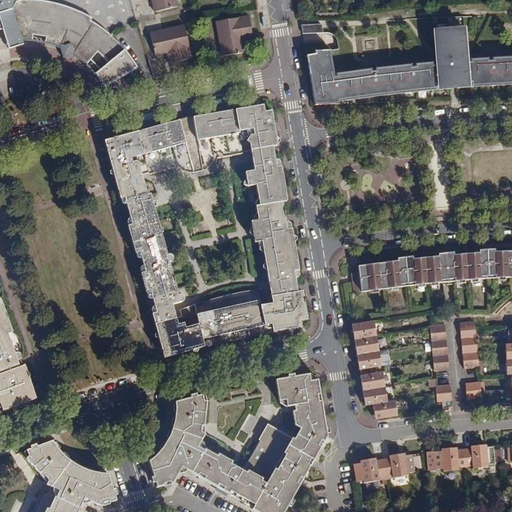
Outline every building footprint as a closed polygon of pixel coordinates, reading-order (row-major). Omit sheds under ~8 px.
[(0,0),(0,9),(10,6),(7,0),(0,0)] [(7,0),(10,6),(0,9),(0,22),(2,30),(6,41),(11,41),(16,40),(22,40),(33,41),(33,35),(46,37),(46,43),(59,48),(62,57),(73,54),(81,60),(87,65),(91,61),(100,71),(97,75),(102,83),(105,88),(113,83),(117,81),(115,77),(119,75),(124,72),(126,76),(130,73),(137,69),(128,56),(118,44),(102,30),(90,22),(91,18),(78,13),(75,20),(71,18),(66,16),(60,14),(53,12),(47,11),(39,9),(34,8),(26,8),(24,1),(23,0),(7,0)] [(176,0),(152,0),(155,11),(178,6),(176,0)] [(75,20),(78,13),(55,6),(37,3),(24,1),(26,8),(34,8),(39,9),(47,11),(53,12),(60,14),(66,16),(71,18),(75,20)] [(243,40),(250,38),(249,33),(253,32),(250,15),(216,21),(222,55),(245,51),(243,40)] [(319,23),(300,24),(301,33),(322,32),(321,28),(320,28),(319,23)] [(167,51),(169,58),(174,57),(174,61),(192,57),(185,24),(150,32),(155,54),(167,51)] [(441,76),(441,89),(449,88),(449,83),(455,82),(456,88),(463,86),(462,74),(465,72),(470,72),(470,61),(466,61),(463,28),(432,30),(436,64),(432,65),(433,75),(439,74),(441,76)] [(11,41),(6,41),(9,49),(24,45),(22,40),(16,40),(11,41)] [(409,92),(441,89),(441,76),(439,74),(433,75),(432,65),(432,62),(414,63),(415,66),(411,67),(410,63),(374,68),(375,71),(371,71),(371,68),(335,73),(336,76),(334,76),(331,59),(329,49),(314,50),(315,54),(305,55),(314,105),(337,104),(337,101),(409,92)] [(511,55),(504,56),(501,56),(502,60),(492,60),(488,60),(478,61),(478,58),(469,59),(470,61),(470,72),(465,72),(462,74),(463,86),(501,83),(511,82),(511,55)] [(136,86),(146,84),(145,82),(141,75),(137,69),(130,73),(136,86)] [(105,88),(108,94),(117,91),(113,83),(105,88)] [(264,119),(264,112),(263,106),(256,107),(258,120),(264,119)] [(160,130),(159,126),(144,130),(145,135),(139,136),(138,132),(117,138),(118,142),(112,143),(111,139),(103,142),(108,157),(114,155),(116,161),(109,163),(111,170),(118,168),(121,182),(140,177),(148,174),(148,175),(178,167),(193,165),(212,160),(242,155),(242,153),(250,152),(272,148),(277,147),(274,133),(269,134),(269,126),(273,126),(270,111),(264,112),(264,119),(258,120),(256,107),(235,110),(235,115),(230,115),(229,111),(211,115),(212,119),(201,121),(201,117),(193,118),(195,127),(182,130),(180,121),(171,123),(172,127),(160,130)] [(186,119),(180,121),(182,130),(195,127),(193,118),(186,119)] [(270,155),(273,155),(272,148),(250,152),(251,159),(270,155)] [(253,223),(254,230),(265,228),(266,233),(255,236),(256,243),(261,243),(268,284),(275,283),(276,287),(296,286),(295,279),(298,273),(290,227),(285,223),(282,224),(281,218),(284,217),(281,202),(286,202),(280,164),(274,161),(271,162),(270,155),(251,159),(254,172),(249,173),(252,188),(256,187),(260,207),(255,208),(258,222),(253,223)] [(111,170),(115,183),(121,182),(118,168),(111,170)] [(121,182),(115,183),(117,191),(142,184),(140,177),(121,182)] [(164,250),(153,209),(147,211),(145,204),(151,203),(149,195),(146,196),(142,184),(117,191),(121,204),(126,207),(129,218),(126,223),(136,258),(141,260),(142,265),(139,270),(147,297),(152,300),(153,306),(151,311),(152,315),(170,309),(168,305),(172,304),(178,302),(180,300),(180,298),(177,296),(173,298),(172,291),(176,290),(169,269),(159,272),(158,267),(168,264),(168,263),(169,261),(168,257),(166,256),(163,257),(161,251),(164,250)] [(358,270),(351,271),(355,291),(376,288),(430,282),(472,279),(511,277),(511,250),(467,252),(404,258),(357,265),(358,270)] [(270,296),(287,293),(297,292),(296,286),(276,287),(275,283),(268,284),(269,286),(270,296)] [(287,293),(270,296),(265,297),(265,291),(216,302),(178,311),(180,317),(176,319),(154,325),(160,345),(166,344),(168,350),(162,351),(164,358),(175,355),(174,352),(183,349),(184,353),(228,341),(226,334),(234,333),(235,340),(266,333),(301,326),(299,320),(306,319),(303,298),(288,300),(287,293)] [(297,292),(287,293),(288,300),(303,298),(301,291),(297,292)] [(0,365),(16,360),(18,357),(19,355),(17,353),(13,353),(6,333),(11,331),(0,299),(0,365)] [(176,319),(173,309),(170,309),(152,315),(152,316),(154,325),(176,319)] [(352,329),(353,338),(376,334),(374,321),(354,323),(355,328),(352,329)] [(460,331),(475,329),(475,327),(475,322),(459,324),(460,331)] [(429,326),(430,333),(445,332),(444,325),(429,326)] [(460,331),(461,338),(476,337),(475,329),(460,331)] [(431,341),(446,340),(445,332),(430,333),(431,341)] [(228,341),(235,340),(234,333),(226,334),(228,341)] [(359,352),(378,349),(376,334),(353,338),(355,347),(358,347),(359,352)] [(461,346),(477,344),(476,337),(461,338),(461,346)] [(431,341),(432,348),(447,346),(446,340),(431,341)] [(477,346),(477,344),(461,346),(462,353),(477,352),(477,346)] [(447,354),(447,346),(432,348),(432,356),(447,354)] [(378,349),(359,352),(359,358),(356,358),(358,369),(381,365),(378,349)] [(477,352),(462,353),(463,361),(478,359),(477,352)] [(448,362),(447,354),(432,356),(433,360),(433,363),(448,362)] [(479,368),(478,359),(463,361),(464,369),(479,368)] [(0,373),(19,367),(16,360),(0,365),(0,373)] [(448,362),(433,363),(434,371),(449,370),(448,362)] [(19,367),(0,373),(0,411),(21,404),(18,396),(24,394),(27,402),(36,399),(22,365),(19,367)] [(364,384),(364,389),(384,386),(382,371),(359,375),(361,384),(364,384)] [(309,374),(275,381),(279,401),(285,400),(286,407),(296,406),(297,411),(292,412),(294,426),(300,428),(296,434),(321,448),(327,437),(322,407),(318,408),(317,401),(321,401),(317,378),(310,380),(309,374)] [(466,392),(481,391),(480,383),(465,384),(466,392)] [(436,394),(451,393),(450,385),(435,386),(436,394)] [(387,401),(384,386),(364,389),(365,394),(362,394),(364,405),(387,401)] [(481,399),(481,391),(466,392),(467,400),(481,399)] [(451,393),(436,394),(437,402),(443,402),(452,401),(451,393)] [(21,404),(27,402),(24,394),(18,396),(21,404)] [(169,460),(183,468),(204,480),(253,507),(252,510),(255,511),(283,511),(300,484),(296,481),(310,457),(314,460),(317,454),(293,441),(294,439),(267,424),(241,470),(235,467),(234,469),(229,466),(231,464),(232,462),(217,454),(216,456),(205,450),(204,451),(202,450),(201,442),(205,435),(201,435),(199,428),(203,427),(207,402),(203,401),(202,394),(183,399),(183,400),(184,401),(183,403),(183,404),(183,405),(183,406),(183,408),(183,409),(183,410),(183,411),(183,413),(183,414),(182,415),(182,417),(182,418),(182,419),(182,420),(181,421),(181,423),(181,424),(180,425),(180,426),(180,427),(179,429),(179,430),(179,431),(178,432),(178,434),(177,435),(177,436),(177,437),(176,438),(176,439),(175,440),(174,442),(174,443),(174,444),(173,445),(172,446),(172,447),(171,449),(170,450),(170,451),(169,452),(169,460)] [(174,426),(180,427),(180,426),(180,425),(181,424),(181,423),(181,421),(182,420),(182,419),(182,418),(182,417),(182,415),(183,414),(183,413),(183,411),(183,410),(183,409),(183,408),(183,406),(183,405),(183,404),(183,403),(184,401),(183,400),(183,399),(181,400),(175,401),(176,412),(173,425),(174,426)] [(394,400),(387,401),(364,405),(365,413),(373,413),(373,414),(376,414),(377,419),(396,417),(394,400)] [(452,401),(443,402),(443,411),(449,411),(449,408),(452,408),(452,401)] [(167,440),(162,447),(169,452),(170,451),(170,450),(171,449),(172,447),(172,446),(173,445),(174,444),(174,443),(174,442),(175,440),(176,439),(176,438),(177,437),(177,436),(177,435),(178,434),(178,432),(179,431),(179,430),(179,429),(180,427),(174,426),(173,425),(173,427),(167,440)] [(296,434),(294,439),(293,441),(317,454),(321,448),(296,434)] [(56,458),(60,462),(65,457),(64,456),(58,450),(52,441),(46,444),(47,447),(48,449),(50,451),(52,454),(53,455),(56,458)] [(77,511),(84,498),(91,485),(91,483),(85,478),(83,477),(81,476),(79,476),(77,475),(75,474),(73,473),(71,471),(68,470),(66,468),(64,467),(62,465),(60,462),(56,458),(53,455),(52,454),(50,451),(48,449),(47,447),(46,444),(27,451),(29,457),(26,458),(48,482),(46,484),(49,485),(53,487),(49,494),(46,493),(43,491),(33,511),(77,511)] [(465,450),(466,469),(473,468),(473,471),(489,469),(489,466),(496,466),(494,448),(488,449),(481,449),(481,446),(471,447),(471,450),(465,450)] [(162,447),(160,450),(159,451),(154,456),(148,461),(152,470),(155,468),(160,464),(169,460),(169,452),(162,447)] [(466,469),(465,450),(458,451),(458,448),(447,449),(448,452),(442,453),(434,453),(435,463),(430,463),(431,471),(436,471),(445,470),(445,473),(460,472),(459,469),(466,469)] [(390,459),(383,460),(386,478),(393,477),(393,480),(408,477),(408,475),(415,473),(412,456),(405,457),(400,457),(399,454),(389,456),(390,459)] [(65,457),(60,462),(62,465),(64,467),(66,468),(68,470),(71,471),(73,473),(75,474),(77,475),(79,476),(81,476),(83,477),(85,478),(89,471),(88,471),(78,467),(71,462),(65,457)] [(296,481),(300,484),(314,460),(310,457),(296,481)] [(379,479),(386,478),(383,460),(377,461),(376,457),(366,459),(367,463),(366,463),(361,464),(354,465),(357,483),(364,481),(364,484),(380,482),(379,479)] [(169,460),(160,464),(177,478),(183,468),(169,460)] [(174,484),(177,478),(160,464),(155,468),(152,470),(157,487),(172,483),(174,484)] [(351,465),(339,467),(341,479),(353,477),(351,465)] [(89,471),(85,478),(91,483),(92,483),(101,482),(111,482),(109,474),(100,474),(89,471)] [(96,503),(101,482),(92,483),(91,483),(91,485),(84,498),(96,503)] [(102,504),(117,500),(111,482),(101,482),(96,503),(102,506),(102,504)]
